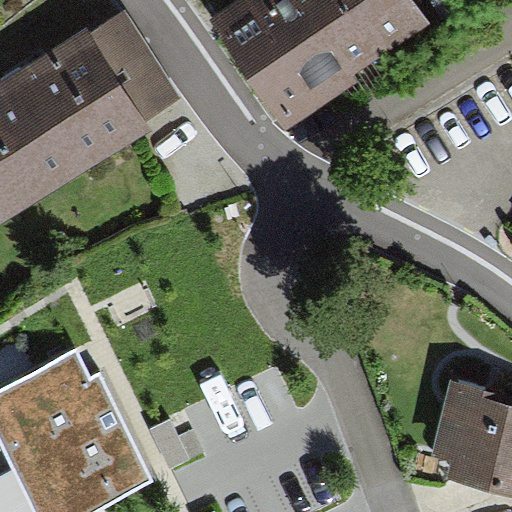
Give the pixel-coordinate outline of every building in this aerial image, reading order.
[(213,0),(208,4),(286,118),(359,69),(354,62),(432,9),(426,0),(213,0)] [(0,208),(2,211),(150,116),(144,108),(176,88),(121,3),(94,21),(87,11),(0,66),(0,208)] [(90,368),(77,340),(0,376),(0,511),(76,511),(153,476),(99,363),(90,368)] [(451,379),(432,459),(449,463),(445,475),(511,491),(511,400),(506,399),(507,393),(451,379)] [(180,432),(171,412),(150,422),(171,465),(206,449),(194,425),(180,432)]
